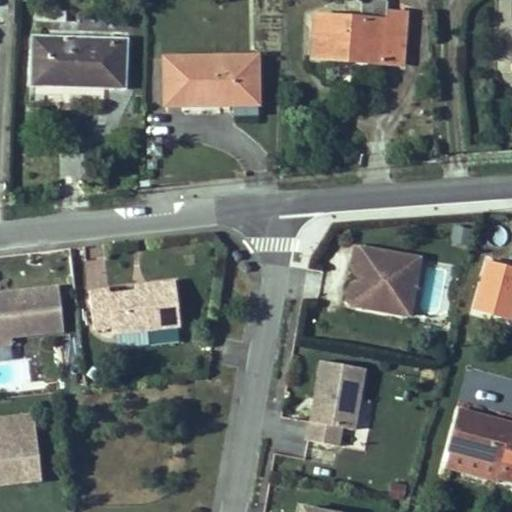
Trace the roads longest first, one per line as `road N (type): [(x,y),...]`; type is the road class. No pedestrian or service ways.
road 1 (residential): [(282,197),(227,511)]
road 2 (unclassified): [(282,197),(0,229)]
road 3 (unclassified): [(511,180),(282,197)]
